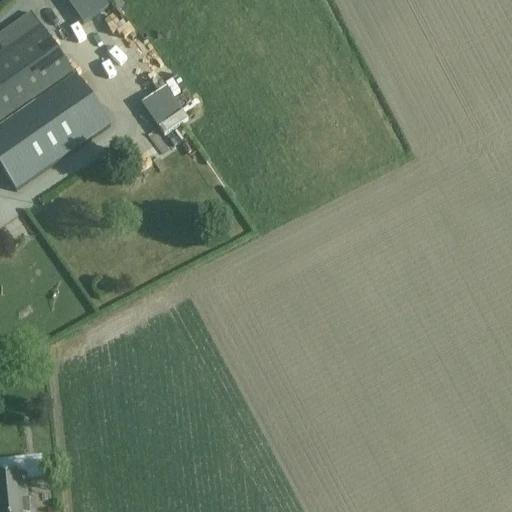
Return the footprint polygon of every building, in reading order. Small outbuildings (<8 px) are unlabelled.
[(56,0),(65,18),(82,11),(77,0),(56,0)] [(89,10),(73,17),(82,37),(98,30),(89,10)] [(41,28),(14,47),(0,56),(0,169),(17,193),(110,128),(41,28)] [(143,121),(153,142),(173,132),(162,111),(143,121)] [(29,511),(26,478),(0,480),(0,511),(29,511)]
